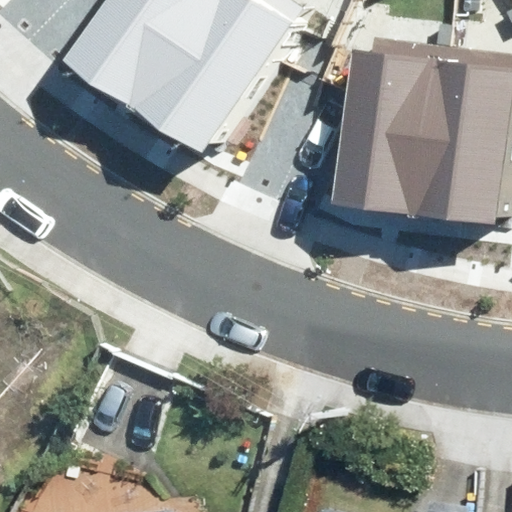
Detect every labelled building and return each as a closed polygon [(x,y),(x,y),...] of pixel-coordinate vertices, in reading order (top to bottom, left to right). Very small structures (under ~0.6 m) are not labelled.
[(104,0),(67,60),(136,106),(204,0),(104,0)] [(259,0),(204,0),(136,106),(206,151),(291,20),(259,0)] [(353,48),(333,201),(415,213),(436,59),(353,48)] [(511,70),(436,59),(415,213),(497,225),(511,120),(511,70)] [(491,511),(494,497),(452,490),(448,511),(491,511)]
